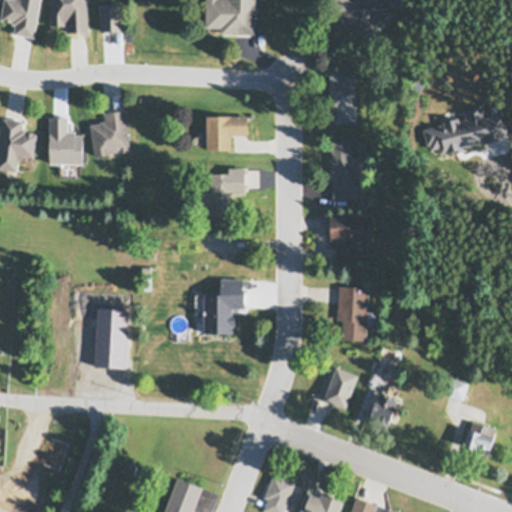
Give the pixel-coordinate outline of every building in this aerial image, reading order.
[(40,0),(34,38),(14,34),(16,26),(12,25),(12,24),(3,22),(3,21),(1,21),(4,0),(40,0)] [(51,0),(86,0),(88,33),(68,34),(68,23),(65,23),(66,27),(52,27),(51,0)] [(255,0),(255,35),(221,34),(221,29),(206,29),(206,0),(255,0)] [(361,9),(371,27),(354,38),(341,16),(340,11),(328,11),(328,0),(386,0),(387,8),(361,9)] [(356,122),(336,123),(336,108),(330,108),(329,70),(355,70),(356,122)] [(131,152),(118,154),(118,153),(109,154),(109,156),(96,158),(91,126),(101,125),(100,123),(106,122),(105,113),(107,113),(108,114),(122,112),(122,110),(124,110),(131,152)] [(207,118),(230,118),(230,117),(248,117),(248,136),(231,136),(231,151),(207,151),(207,118)] [(26,156),(19,162),(17,173),(0,170),(0,148),(4,119),(23,122),(22,131),(26,131),(25,134),(26,135),(26,134),(35,135),(37,135),(34,158),(26,156)] [(359,197),(350,197),(350,198),(332,198),(331,141),(351,140),(352,155),(362,154),(363,167),(352,167),(352,177),(359,177),(359,197)] [(245,194),(232,194),(232,218),(211,218),(211,213),(206,213),(206,208),(204,208),(204,194),(211,194),(211,175),(214,175),(214,176),(229,175),(229,169),(245,169),(245,194)] [(336,240),(331,240),(331,216),(371,215),(371,239),(346,240),(346,243),(356,243),(356,264),(336,264),(336,240)] [(180,232),(200,232),(200,253),(195,253),(195,257),(194,257),(194,259),(196,259),(196,264),(208,263),(208,270),(196,270),(196,281),(180,281),(179,259),(180,259),(180,252),(180,251),(180,232)] [(367,312),(377,313),(375,327),(366,326),(366,341),(341,340),(342,321),(337,321),(339,287),(369,289),(367,312)] [(103,312),(79,312),(79,331),(103,331),(103,312)] [(87,365),(112,365),(112,340),(99,340),(99,345),(87,345),(87,365)] [(397,347),(393,358),(378,353),(382,341),(397,347)] [(382,361),(397,365),(400,353),(386,349),(382,361)] [(348,401),(346,406),(332,401),(332,402),(318,397),(326,378),(331,380),(337,364),(359,373),(348,401)] [(440,388),(446,370),(469,377),(463,396),(440,388)] [(369,417),(372,409),(370,408),(376,392),(378,393),(380,387),(398,393),(397,395),(400,396),(396,406),(393,405),(389,417),(390,418),(388,424),(369,417)] [(485,419),(497,423),(489,449),(474,444),(475,442),(464,438),(469,421),(471,422),(473,416),(485,419)] [(125,461),(136,465),(134,473),(123,470),(125,461)] [(268,499),(264,498),(273,475),(295,484),(283,511),(269,511),(264,510),(268,499)] [(163,511),(178,476),(203,486),(192,511),(163,511)] [(344,500),(339,511),(305,511),(303,511),(310,492),(320,496),(322,490),(344,500)] [(350,511),(357,495),(377,503),(373,511),(350,511)]
